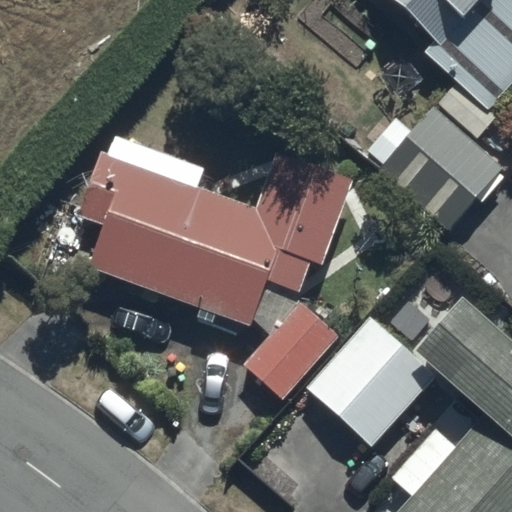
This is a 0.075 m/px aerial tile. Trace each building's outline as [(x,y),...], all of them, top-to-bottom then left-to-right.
[(437,101),(478,135),(497,113),(492,110),(511,86),(511,0),(391,0),(435,36),(423,51),(456,79),(437,101)] [(384,167),(381,170),(447,232),(504,172),(436,107),(412,133),(398,119),(367,151),(384,167)] [(354,181),(277,152),(256,208),(200,187),(207,168),(115,134),(107,157),(99,154),(77,212),(105,222),(87,270),(250,330),(269,280),(299,291),(310,259),(323,264),(354,181)] [(243,367),(280,400),(340,335),(304,302),(243,367)] [(511,511),(511,344),(464,302),(417,356),(488,418),(459,450),(438,432),(393,483),(410,498),(397,511),(511,511)] [(435,375),(367,317),(304,389),(373,448),(435,375)]
